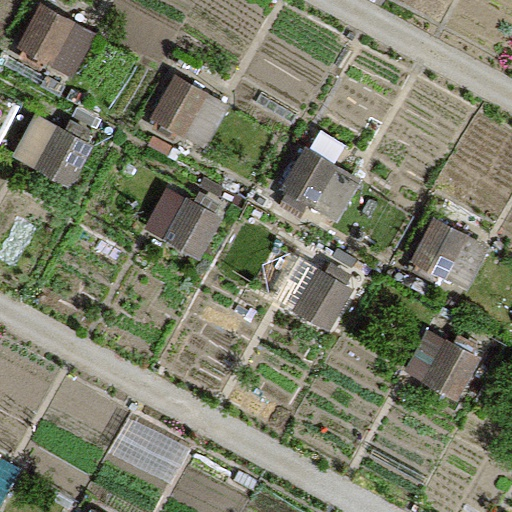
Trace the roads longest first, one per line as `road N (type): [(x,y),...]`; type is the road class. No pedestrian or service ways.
road 1 (track): [(375,511),(0,305)]
road 2 (track): [(338,0),(511,94)]
